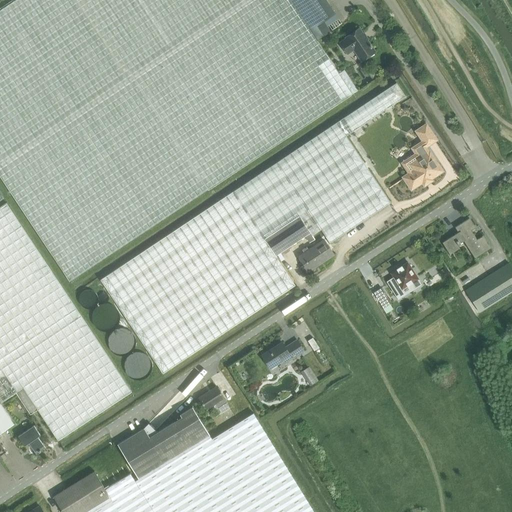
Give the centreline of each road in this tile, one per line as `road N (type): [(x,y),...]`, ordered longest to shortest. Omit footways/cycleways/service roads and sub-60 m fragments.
road 1 (unclassified): [(0,501),(511,165)]
road 2 (unknown): [(511,127),(488,109),(422,0)]
